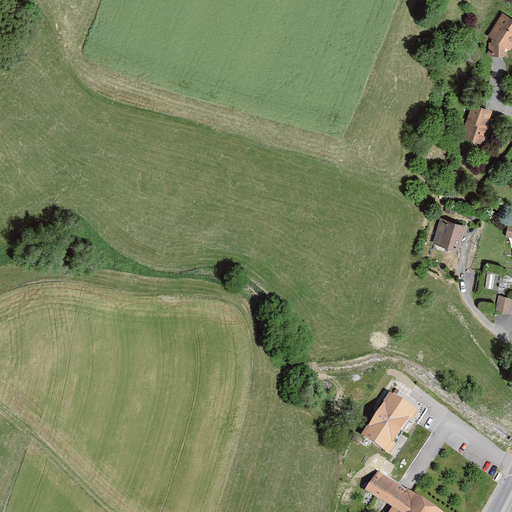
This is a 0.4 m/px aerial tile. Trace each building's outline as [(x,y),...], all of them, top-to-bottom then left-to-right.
[(493,37),(493,43),(491,43),(491,53),(503,54),(503,44),(509,47),(511,42),(511,20),(503,15),(491,35),(493,37)] [(490,111),(474,106),(464,137),(481,142),(490,111)] [(442,222),(436,243),(457,249),(463,228),(442,222)] [(500,298),(497,312),(508,314),(511,300),(500,298)] [(419,401),(391,385),(364,430),(393,447),(419,401)] [(457,511),(458,511),(384,463),(371,483),(399,500),(391,511),(457,511)]
